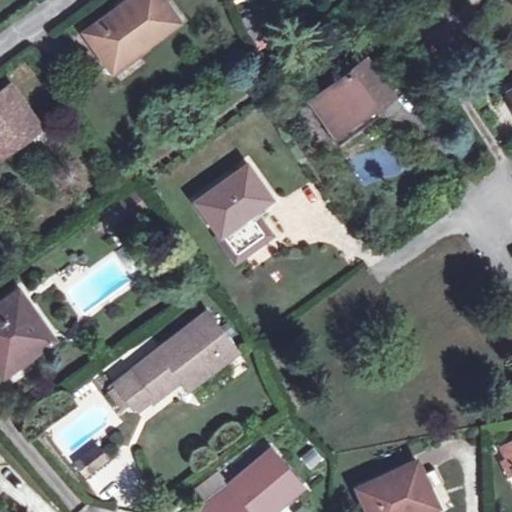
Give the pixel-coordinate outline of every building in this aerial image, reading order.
[(176,22),(159,0),(127,0),(83,33),(111,71),(176,22)] [(317,122),(335,147),(380,114),(377,110),(392,97),(364,60),(310,100),(323,119),(317,122)] [(0,152),(38,124),(9,85),(0,91),(0,152)] [(248,211),(250,214),(251,213),(271,198),(245,164),(195,202),(219,233),(248,211)] [(248,211),(219,233),(236,257),(267,233),(251,213),(250,214),(248,211)] [(51,338),(16,291),(0,303),(0,367),(4,373),(51,338)] [(188,390),(208,374),(236,352),(206,312),(114,384),(116,387),(109,394),(122,410),(130,403),(131,406),(147,395),(152,402),(167,390),(156,376),(169,365),(181,379),(188,390)] [(156,376),(167,390),(181,379),(169,365),(156,376)] [(208,374),(188,390),(194,397),(214,382),(208,374)] [(147,395),(131,406),(136,413),(152,402),(147,395)] [(511,443),(503,448),(509,460),(511,466),(511,443)] [(89,477),(111,460),(104,451),(82,468),(89,477)] [(269,452),(229,485),(234,492),(212,510),(210,507),(204,511),(269,511),(299,487),(269,452)] [(420,496),(431,492),(416,460),(356,490),(367,511),(426,511),(428,511),(420,496)] [(511,473),(511,466),(509,460),(502,464),(508,476),(511,473)] [(234,492),(229,485),(207,503),(210,507),(212,510),(234,492)] [(438,506),(431,492),(420,496),(428,511),(438,506)]
